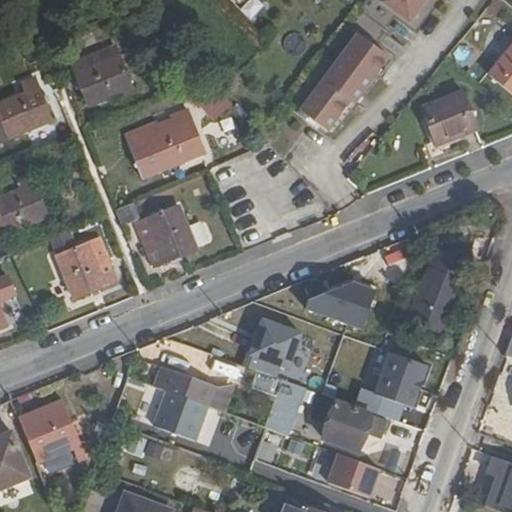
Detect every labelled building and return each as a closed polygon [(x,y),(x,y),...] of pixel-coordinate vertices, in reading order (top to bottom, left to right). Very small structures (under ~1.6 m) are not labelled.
[(246,0),(237,8),(248,20),(263,8),(256,0),(246,0)] [(388,0),(411,19),(426,0),(388,0)] [(366,33),(303,107),(330,129),(354,100),(339,86),(347,76),(363,90),(393,56),(366,33)] [(511,47),(490,75),(511,92),(511,47)] [(82,68),(99,111),(144,92),(132,63),(103,75),(97,62),(82,68)] [(6,113),(18,143),(64,124),(47,82),(32,88),(37,100),(6,113)] [(482,133),(465,93),(424,110),(441,151),(482,133)] [(146,140),(162,182),(211,163),(198,131),(165,144),(161,134),(146,140)] [(0,247),(66,221),(49,178),(33,185),(37,194),(0,208),(0,247)] [(160,261),(166,274),(211,255),(194,213),(160,226),(172,256),(160,261)] [(64,264),(81,306),(132,286),(115,244),(64,264)] [(432,271),(438,273),(459,281),(465,260),(440,251),(432,271)] [(365,298),(353,271),(338,278),(350,304),(365,298)] [(459,281),(438,273),(424,309),(419,308),(414,325),(440,334),(459,281)] [(0,340),(22,331),(4,289),(0,290),(0,340)] [(303,332),(264,318),(250,354),(289,368),(303,332)] [(168,391),(208,405),(226,412),(235,387),(218,388),(162,368),(156,386),(168,391)] [(296,434),(301,385),(273,382),(268,430),(296,434)] [(208,405),(168,391),(155,426),(196,440),(208,405)] [(60,403),(15,421),(33,464),(68,449),(74,462),(81,459),(60,403)] [(381,439),(387,422),(337,404),(325,438),(359,449),(365,433),(381,439)] [(89,436),(101,441),(108,423),(109,419),(96,416),(89,436)] [(0,487),(24,477),(7,434),(0,436),(0,487)] [(260,441),(256,458),(271,462),(275,445),(260,441)] [(366,499),(377,469),(319,449),(309,479),(366,499)] [(495,510),(500,511),(511,511),(511,463),(496,457),(490,474),(498,478),(505,480),(495,510)] [(103,474),(142,488),(149,472),(110,458),(103,474)] [(180,467),(175,486),(189,490),(194,471),(180,467)] [(498,478),(487,507),(495,510),(505,480),(498,478)] [(161,511),(123,498),(117,511),(161,511)] [(326,511),(291,498),(284,511),(326,511)]
